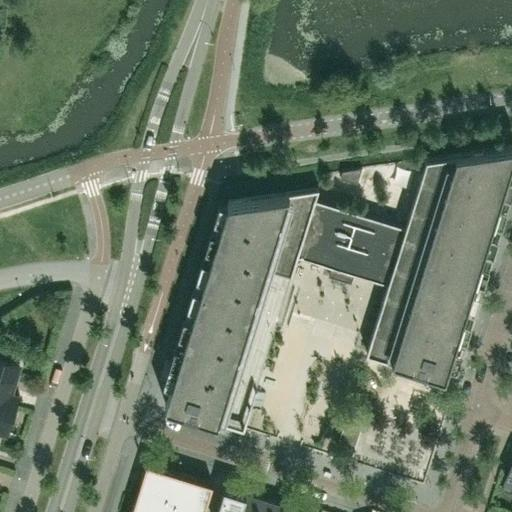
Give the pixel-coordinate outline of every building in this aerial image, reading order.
[(445,375),(487,237),(511,158),(511,143),(433,156),(426,157),(405,223),(400,240),(387,283),(366,350),(407,363),(405,370),(393,367),(382,401),(405,409),(418,366),(445,375)] [(244,427),(289,282),(297,255),(316,196),(319,186),(228,200),(165,403),(244,427)] [(387,283),(400,240),(405,223),(316,196),(297,255),(331,266),(328,273),(351,280),(353,273),(387,283)] [(0,353),(0,403),(15,408),(20,391),(14,389),(23,361),(0,353)] [(0,430),(7,433),(15,408),(0,403),(0,430)] [(350,460),(363,419),(346,414),(333,455),(350,460)] [(202,511),(212,482),(146,462),(130,511),(202,511)] [(511,462),(501,488),(511,492),(511,462)] [(238,511),(245,492),(224,486),(215,511),(238,511)] [(261,511),(266,499),(245,492),(238,511),(261,511)] [(284,511),(286,505),(266,499),(261,511),(284,511)]
